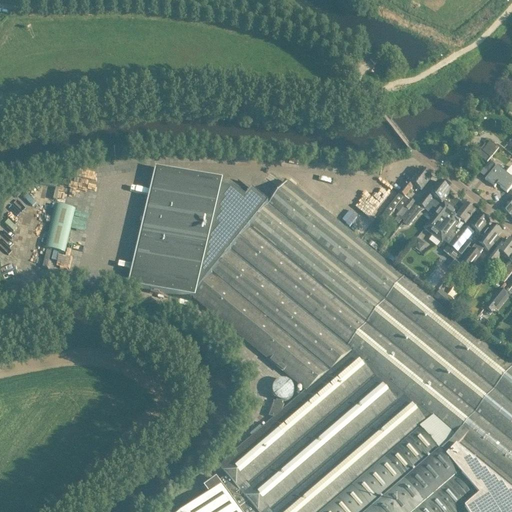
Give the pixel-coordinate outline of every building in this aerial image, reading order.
[(476,154),(487,163),(499,149),(490,142),(487,146),(484,144),(476,154)] [(490,161),(484,169),(489,173),(495,165),(490,161)] [(511,167),(509,169),(510,170),(506,174),(497,166),(485,180),(485,181),(486,180),(494,187),(494,188),(496,186),(498,184),(501,186),(500,187),(507,193),(511,186),(511,167)] [(400,193),(405,197),(412,190),(415,186),(421,191),(426,186),(432,178),(421,170),(417,175),(415,174),(400,193)] [(223,187),(223,184),(175,173),(147,291),(195,302),(196,300),(233,331),(252,347),(306,391),(282,412),(284,406),(282,405),(282,403),(283,402),(285,402),(286,402),(288,401),(289,400),(291,399),(292,398),(293,396),(294,395),(294,393),(294,391),(294,390),(294,388),(293,387),(292,385),(290,383),(289,382),(288,382),(288,381),(286,381),(285,381),(283,381),(280,381),(279,382),(278,382),(277,383),(275,385),(274,386),(274,387),(273,389),(273,390),(273,393),(273,394),(274,396),(275,398),(275,399),(276,399),(276,400),(275,403),(274,402),(269,417),(275,419),(274,419),(263,429),(260,426),(250,435),(252,438),(241,447),(233,454),(226,460),(220,468),(227,476),(219,482),(217,479),(204,488),(210,496),(187,511),(511,511),(511,365),(294,187),(287,182),(284,185),(269,205),(264,201),(263,202),(257,196),(252,192),(246,200),(233,190),(223,187)] [(57,185),(40,181),(39,185),(55,188),(53,200),(56,200),(59,189),(56,188),(57,185)] [(432,190),(419,206),(425,210),(430,203),(439,210),(443,205),(442,204),(445,200),(449,195),(451,192),(438,182),(432,190)] [(400,193),(385,212),(390,216),(395,209),(399,212),(409,200),(405,197),(400,193)] [(511,196),(507,201),(505,205),(501,208),(509,215),(511,211),(511,196)] [(402,219),(415,203),(410,199),(409,200),(399,212),(396,216),(397,216),(394,220),(398,224),(399,224),(402,220),(402,219)] [(439,210),(425,229),(442,243),(443,242),(447,237),(452,241),(453,242),(459,235),(466,226),(467,225),(467,224),(475,213),(476,213),(465,204),(464,206),(459,212),(455,217),(450,223),(449,222),(455,214),(449,210),(451,208),(445,204),(443,205),(439,210)] [(420,214),(416,210),(415,209),(405,222),(404,222),(403,224),(408,228),(420,214)] [(349,211),(342,220),(349,226),(357,217),(349,211)] [(447,237),(443,242),(448,246),(461,256),(472,243),(468,240),(475,232),(480,236),(484,231),(490,223),(479,214),(478,215),(475,213),(467,224),(467,225),(466,226),(459,235),(453,242),(452,241),(447,237)] [(465,259),(462,262),(470,269),(481,255),(479,254),(484,248),(489,252),(494,245),(492,244),(495,240),(497,237),(502,232),(493,226),(487,233),(479,244),(478,243),(473,249),(465,259)] [(511,242),(509,239),(503,246),(501,244),(498,248),(495,252),(487,261),(481,269),(482,269),(481,271),(485,275),(487,273),(492,266),(501,254),(509,260),(511,255),(511,242)] [(379,247),(378,247),(371,241),(369,245),(376,250),(379,247)] [(448,246),(443,253),(454,262),(448,270),(453,274),(462,262),(465,259),(461,256),(448,246)] [(504,283),(511,273),(511,271),(507,268),(498,279),(504,283)] [(485,308),(492,313),(506,294),(500,289),(485,308)] [(441,290),(434,298),(448,310),(454,302),(441,290)] [(476,321),(471,327),(476,331),(481,325),(476,321)]
